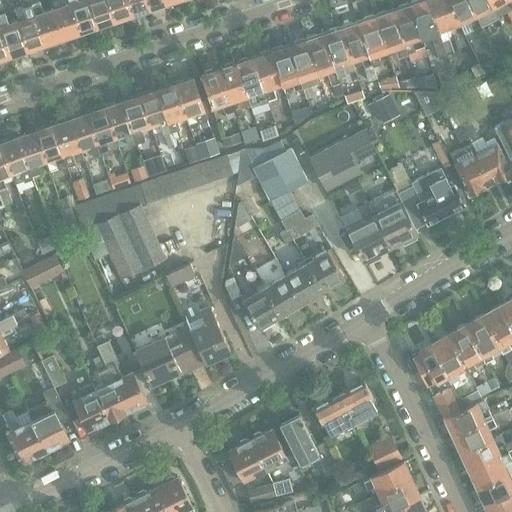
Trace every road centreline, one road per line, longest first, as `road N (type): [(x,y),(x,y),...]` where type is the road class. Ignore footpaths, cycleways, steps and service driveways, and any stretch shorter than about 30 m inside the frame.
road 1 (residential): [(298,0),(0,103)]
road 2 (residential): [(182,424),(368,320)]
road 3 (residential): [(368,320),(459,511)]
road 4 (residential): [(11,509),(182,424)]
road 5 (residential): [(368,320),(511,234)]
